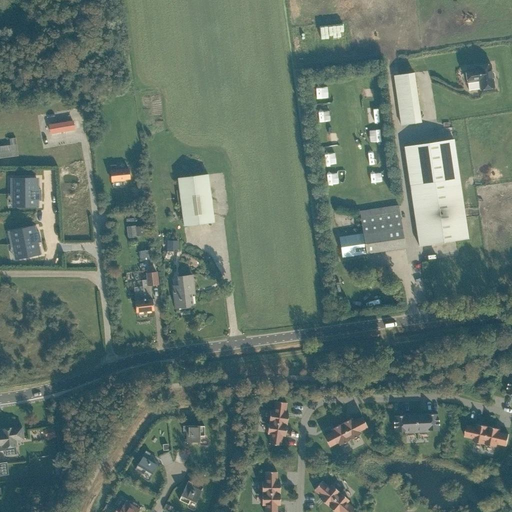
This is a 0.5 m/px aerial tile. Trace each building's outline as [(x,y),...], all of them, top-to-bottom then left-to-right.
[(476,67),(465,69),(467,82),(469,90),(480,88),(480,89),(494,87),(491,64),(476,66),(476,67)] [(393,75),(401,125),(420,122),(413,72),(393,75)] [(73,120),(48,124),(50,134),(75,129),(73,120)] [(0,157),(18,155),(15,138),(9,139),(10,145),(0,145),(0,157)] [(453,139),(404,146),(419,245),(468,238),(453,139)] [(116,165),(110,166),(112,182),(114,182),(114,184),(121,183),(121,179),(130,178),(129,169),(116,170),(116,165)] [(209,174),(179,178),(185,226),(215,222),(209,174)] [(30,180),(17,180),(17,205),(31,205),(31,207),(37,207),(37,201),(42,201),(42,190),(37,190),(37,178),(30,178),(30,180)] [(365,232),(366,235),(367,243),(369,252),(369,255),(408,249),(398,205),(360,211),(363,221),(365,232)] [(135,225),(126,226),(128,237),(136,236),(141,235),(140,226),(135,226),(135,225)] [(28,229),(15,231),(20,256),(33,253),(34,256),(40,254),(38,242),(42,241),(40,231),(35,232),(34,226),(27,227),(28,229)] [(363,234),(340,237),(342,257),(366,255),(363,234)] [(178,251),(178,240),(167,240),(167,251),(178,251)] [(135,301),(136,312),(154,310),(152,299),(150,286),(157,285),(156,271),(146,272),(146,279),(141,280),(143,293),(135,294),(135,301)] [(179,285),(173,286),(176,308),(189,306),(189,305),(193,305),(192,293),(188,293),(187,289),(193,288),(192,275),(178,277),(179,285)] [(269,443),(281,445),(282,435),(285,436),(288,412),(285,412),(287,402),(275,401),(274,410),(271,410),(267,433),(270,433),(269,443)] [(438,429),(438,413),(428,414),(428,412),(403,413),(403,415),(394,415),(395,431),(404,431),(404,432),(429,431),(429,430),(438,429)] [(360,434),(359,431),(367,426),(362,416),(353,420),(352,418),(331,429),(332,431),(324,436),(329,446),(338,442),(339,445),(360,434)] [(497,443),(506,445),(509,434),(500,432),(500,429),(477,424),(476,427),(467,424),(465,436),(474,438),(473,441),(496,446),(497,443)] [(204,425),(183,426),(183,431),(187,431),(187,442),(200,442),(200,436),(204,436),(204,425)] [(47,439),(56,436),(52,426),(44,429),(47,439)] [(0,451),(5,451),(5,455),(17,453),(16,445),(15,440),(23,439),(21,427),(1,429),(2,437),(0,437),(0,451)] [(146,450),(135,469),(144,474),(146,470),(151,473),(158,462),(149,456),(150,453),(146,450)] [(265,511),(276,511),(277,504),(280,504),(280,481),(277,481),(277,471),(265,471),(265,481),(262,481),(262,504),(265,504),(265,511)] [(188,480),(179,500),(188,504),(190,500),(196,502),(201,491),(192,486),(193,483),(188,480)] [(338,511),(339,511),(340,511),(350,511),(354,508),(347,502),(349,500),(331,484),(329,487),(322,480),(314,489),(321,495),(319,498),(335,511),(338,511)] [(116,510),(119,511),(137,511),(140,509),(126,501),(122,507),(119,505),(116,510)]
